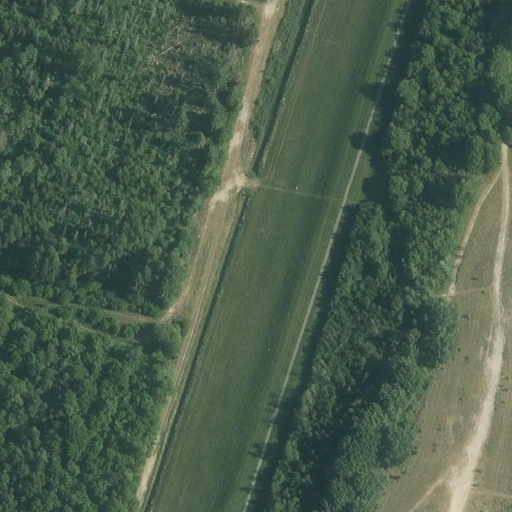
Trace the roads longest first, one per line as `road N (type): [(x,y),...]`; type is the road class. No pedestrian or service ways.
road 1 (track): [(156,444),(229,191)]
road 2 (track): [(275,0),(215,193)]
road 3 (track): [(0,298),(134,348)]
road 4 (track): [(215,193),(240,182),(343,200)]
